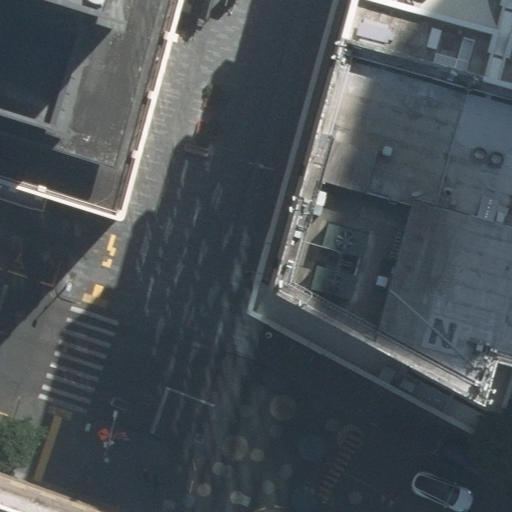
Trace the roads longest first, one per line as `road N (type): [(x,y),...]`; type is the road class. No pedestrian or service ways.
road 1 (residential): [(159,381),(271,0)]
road 2 (tertiary): [(429,511),(237,414)]
road 3 (tertiary): [(159,381),(0,328)]
